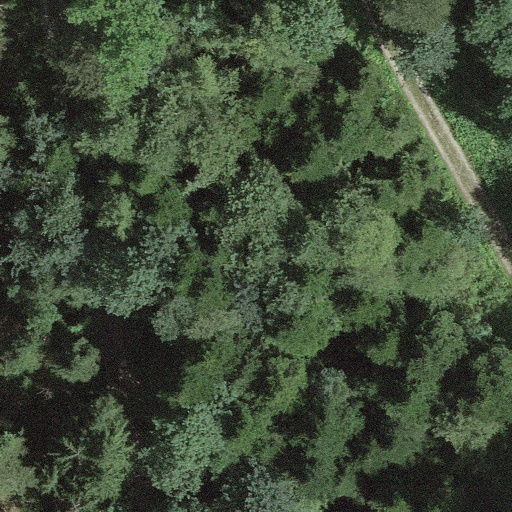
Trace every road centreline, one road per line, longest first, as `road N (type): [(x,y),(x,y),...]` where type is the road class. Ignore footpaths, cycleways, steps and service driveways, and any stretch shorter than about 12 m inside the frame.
road 1 (track): [(50,0),(116,419),(118,511)]
road 2 (track): [(381,0),(511,248)]
